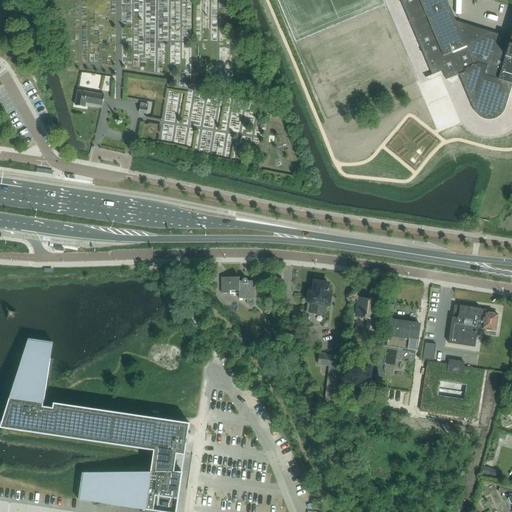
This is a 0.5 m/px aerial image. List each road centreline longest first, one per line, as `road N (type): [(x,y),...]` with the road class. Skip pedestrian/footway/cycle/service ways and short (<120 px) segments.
road 1 (primary): [(511,263),(0,191)]
road 2 (primary): [(18,226),(93,237),(283,240),(511,275)]
road 3 (residential): [(42,258),(282,255),(511,289)]
road 4 (unclassified): [(121,176),(52,158),(0,70)]
